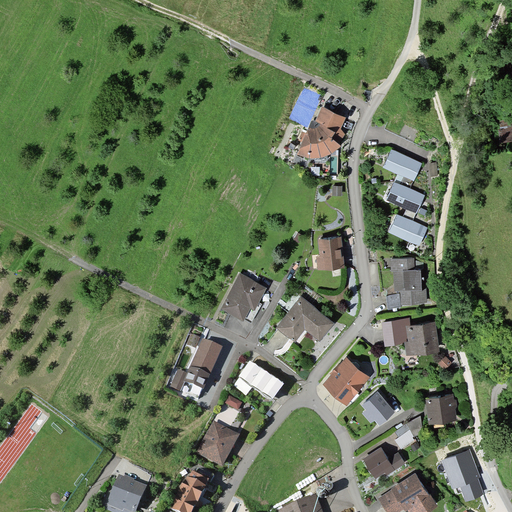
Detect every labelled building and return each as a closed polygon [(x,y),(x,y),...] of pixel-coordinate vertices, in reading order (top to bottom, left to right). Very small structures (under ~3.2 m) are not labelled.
[(326,110),(327,106),(322,104),(320,107),(323,108),(317,122),(314,121),(311,122),(305,135),(301,133),(298,140),(302,142),(299,150),(309,153),(319,152),(328,149),(336,142),(341,135),(341,133),(328,127),(334,114),(326,110)] [(433,138),(389,117),(383,129),(427,151),(433,138)] [(510,141),(509,120),(499,121),(500,142),(510,141)] [(413,180),(420,163),(390,149),(392,150),(391,152),(389,151),(382,165),(412,180),(413,180)] [(416,212),(423,196),(393,181),(393,182),(395,183),(394,184),(392,184),(386,198),(416,212)] [(418,244),(426,228),(396,214),(395,214),(397,215),(396,216),(395,216),(388,230),(418,244)] [(319,239),(323,268),(341,266),(338,237),(319,239)] [(411,258),(391,259),(392,270),(403,269),(404,287),(401,290),(401,302),(425,301),(423,268),(411,268),(411,258)] [(251,284),(238,277),(222,307),(242,317),(250,321),(260,304),(255,302),(263,287),(253,282),(251,284)] [(400,307),(398,294),(385,296),(387,309),(400,307)] [(301,325),(318,338),(331,322),(300,298),(278,326),(291,336),(290,338),(294,342),(297,339),(293,335),(301,325)] [(405,316),(382,320),(385,343),(408,339),(405,316)] [(435,349),(432,323),(408,326),(410,341),(405,342),(406,353),(435,349)] [(197,340),(191,338),(188,345),(194,348),(197,340)] [(220,350),(202,342),(189,371),(190,371),(184,383),(201,391),(207,379),(220,350)] [(439,363),(443,368),(449,362),(445,358),(439,363)] [(325,383),(345,400),(365,376),(358,370),(358,369),(358,365),(355,363),(351,363),(350,363),(346,359),(325,383)] [(270,403),(280,390),(282,387),(250,364),(238,380),(270,403)] [(394,411),(378,392),(363,405),(368,410),(364,413),(371,421),(376,417),(380,423),(394,411)] [(450,397),(449,395),(427,398),(430,419),(452,416),(451,409),(454,405),(454,400),(450,397)] [(419,420),(409,424),(414,437),(423,433),(419,420)] [(393,431),(397,437),(409,429),(405,423),(393,431)] [(230,449),(235,438),(213,426),(198,453),(216,463),(225,446),(230,449)] [(380,448),(363,459),(374,476),(384,469),(386,473),(403,462),(397,453),(388,459),(380,448)] [(469,451),(443,461),(453,488),(461,485),(466,500),(483,494),(477,477),(479,477),(469,451)] [(393,491),(379,500),(387,511),(393,511),(403,506),(404,508),(412,502),(418,511),(422,511),(435,504),(415,474),(392,489),(393,491)] [(132,511),(142,490),(117,479),(106,505),(121,511),(132,511)] [(187,480),(178,495),(196,504),(204,490),(187,480)] [(330,494),(331,493),(332,491),(332,490),(331,488),(330,487),(328,486),(327,486),(325,487),(324,488),(323,489),(323,491),(324,493),(325,494),(327,495),(328,495),(330,494)] [(317,499),(318,499),(320,500),(322,499),(323,498),(324,496),(324,495),(324,493),(322,492),(321,491),(319,491),(317,491),(316,492),(315,494),(315,496),(316,497),(317,499)] [(174,511),(191,511),(196,504),(178,495),(170,510),(174,511)] [(317,511),(313,499),(279,511),(317,511)]
